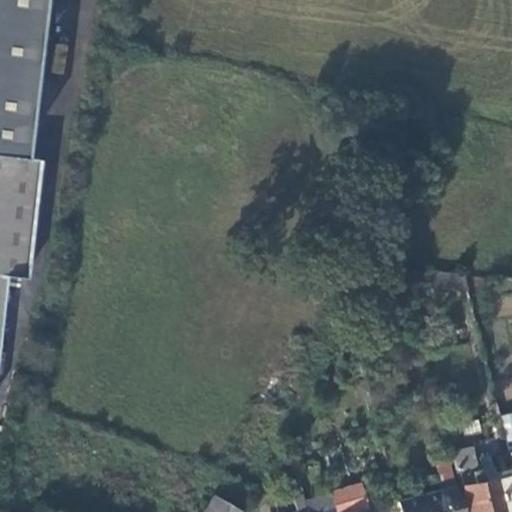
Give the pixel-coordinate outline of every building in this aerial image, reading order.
[(0,0),(0,291),(2,275),(22,278),(35,157),(16,155),(34,0),(0,0)] [(466,289),(462,273),(407,269),(406,280),(428,282),(428,287),(466,289)] [(511,374),(495,379),(502,409),(511,406),(511,374)] [(511,414),(511,410),(498,413),(504,438),(511,435),(511,414)] [(508,511),(511,511),(511,477),(492,482),(490,475),(486,460),(471,463),(470,458),(467,445),(447,450),(452,469),(455,469),(466,511),(508,511)] [(471,463),(486,460),(485,454),(470,458),(471,463)] [(450,476),(444,455),(431,457),(437,479),(450,476)] [(492,482),(511,477),(511,471),(511,470),(490,475),(492,482)] [(333,509),(334,511),(346,511),(365,506),(359,485),(329,493),(331,499),(333,509)] [(458,511),(452,485),(395,500),(397,511),(458,511)] [(241,511),(210,493),(198,511),(241,511)] [(334,511),(333,509),(319,511),(316,511),(314,503),(331,499),(329,493),(305,502),(307,511),(334,511)]
